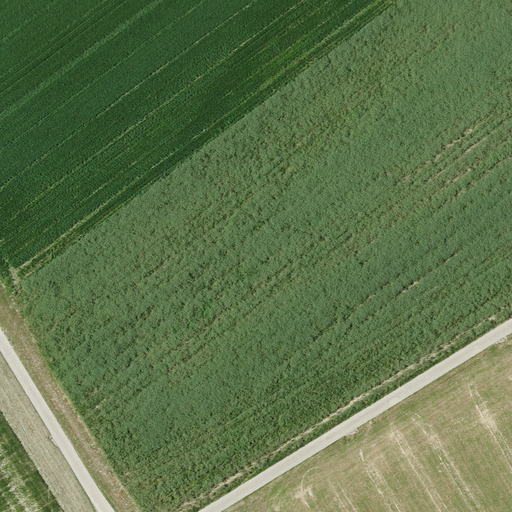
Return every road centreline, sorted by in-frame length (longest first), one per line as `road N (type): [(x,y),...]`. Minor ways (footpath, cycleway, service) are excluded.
road 1 (track): [(209,511),(511,325)]
road 2 (track): [(0,339),(107,511)]
road 3 (motorway): [(511,409),(431,511)]
